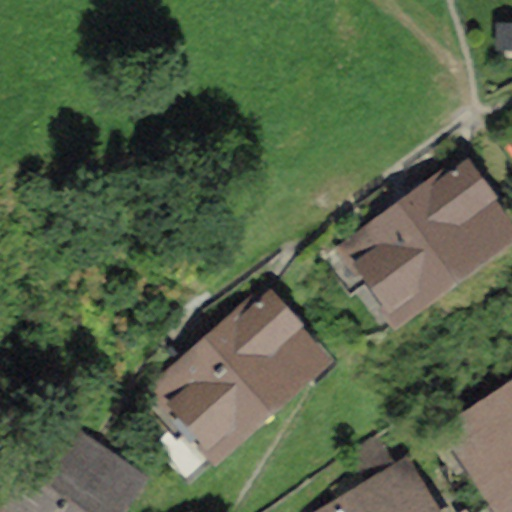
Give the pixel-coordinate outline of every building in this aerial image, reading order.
[(447,177),(325,257),(376,334),(497,255),(447,177)] [(252,297),(139,392),(210,477),(323,382),(252,297)] [(511,511),(511,407),(449,447),(489,511),(511,511)] [(65,419),(0,504),(0,511),(103,511),(134,471),(65,419)] [(421,511),(393,467),(320,511),(421,511)]
